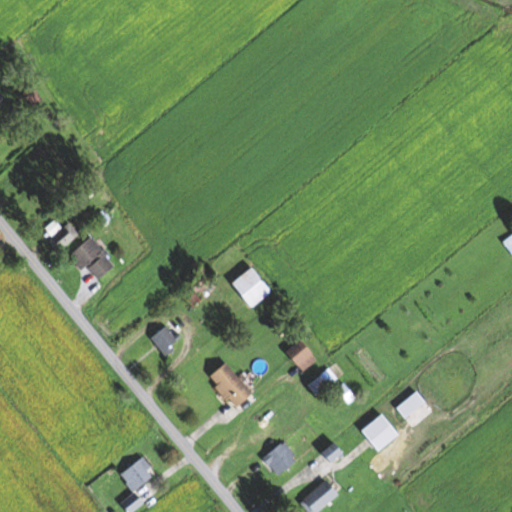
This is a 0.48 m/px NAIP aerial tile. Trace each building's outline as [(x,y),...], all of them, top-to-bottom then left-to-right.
[(50,239),(60,252),(81,234),(71,222),(50,239)] [(82,271),(91,265),(101,280),(116,269),(94,237),(70,253),(82,271)] [(235,283),(256,308),(276,291),(255,266),(235,283)] [(165,355),(184,341),(169,323),(151,337),(165,355)] [(288,352),(306,371),(321,357),(303,338),(288,352)] [(238,409),(256,394),(227,362),(210,377),(238,409)] [(319,395),(332,384),(324,374),(311,385),(319,395)] [(408,419),(429,402),(419,391),(398,407),(408,419)] [(402,434),(385,413),(364,430),(382,451),(402,434)] [(264,456),(278,476),(300,460),(285,440),(264,456)] [(347,453),(337,441),(324,452),(334,464),(347,453)] [(122,475),(136,493),(123,504),(128,511),(132,511),(146,502),(138,492),(158,476),(143,457),(122,475)]
